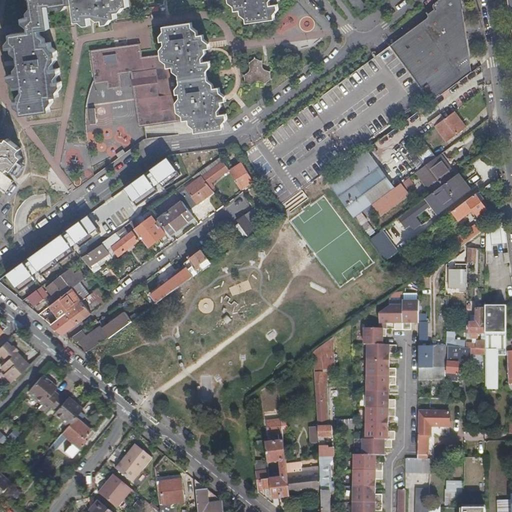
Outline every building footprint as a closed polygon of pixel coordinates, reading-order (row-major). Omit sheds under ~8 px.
[(102,18),(103,23),(103,24),(109,23),(113,19),(117,18),(116,12),(119,11),(124,5),(128,4),(127,0),(228,0),(229,2),(235,7),(235,11),(240,11),(241,14),(246,19),(247,23),(275,19),(275,15),(279,10),(278,6),(271,7),(269,0),(31,0),(33,7),(28,12),(29,16),(24,16),(24,21),(28,24),(29,29),(10,32),(11,37),(7,43),(7,48),(12,48),(12,52),(17,56),(18,64),(14,67),(15,73),(8,75),(8,79),(14,84),(14,89),(16,88),(23,87),(23,92),(19,97),(20,101),(53,97),(58,96),(58,92),(61,86),(61,81),(56,82),(56,79),(60,73),(59,68),(53,69),(53,65),(57,60),(56,58),(57,57),(56,55),(58,54),(57,50),(52,45),(51,39),(45,40),(45,36),(39,32),(39,29),(48,27),(46,3),(50,3),(55,7),(58,6),(59,8),(64,8),(67,3),(72,2),(75,21),(81,20),(84,24),(90,23),(89,16),(93,15),(98,19),(102,18)] [(345,0),(356,15),(367,7),(361,0),(345,0)] [(467,38),(463,8),(461,0),(438,0),(433,4),(432,6),(432,7),(433,8),(434,10),(428,14),(426,12),(425,13),(428,16),(427,18),(389,45),(427,99),(428,98),(432,102),(465,78),(472,72),(470,59),(467,38)] [(180,115),(190,120),(190,124),(195,128),(196,132),(224,129),(223,124),(227,119),(227,115),(219,116),(218,111),(222,107),(222,102),(226,102),(226,95),(221,94),(220,89),(215,89),(215,86),(210,82),(208,71),(211,67),(211,61),(203,62),(202,59),(207,54),(206,49),(210,49),(210,43),(205,39),(204,35),(199,35),(198,31),(193,27),(192,23),(164,26),(164,32),(160,37),(161,42),(164,42),(165,45),(161,50),(161,54),(163,62),(172,67),(172,73),(178,72),(179,77),(184,80),(184,84),(179,92),(180,97),(185,97),(185,100),(180,104),(180,115)] [(163,62),(161,54),(143,57),(141,43),(91,50),(94,77),(107,76),(108,82),(121,81),(120,74),(119,68),(137,65),(145,126),(190,120),(180,115),(180,104),(185,100),(185,97),(180,97),(179,92),(184,84),(184,80),(179,77),(178,72),(172,73),(172,67),(163,62)] [(311,184),(427,99),(389,45),(367,62),(258,144),(243,153),(281,204),(310,183),(311,184)] [(250,62),(251,70),(244,75),(245,83),(252,86),(258,81),(266,84),(271,80),(270,72),(263,69),(262,61),(255,58),(250,62)] [(139,126),(145,126),(137,65),(119,68),(120,74),(132,73),(139,126)] [(95,84),(108,82),(107,76),(94,77),(95,84)] [(121,81),(108,82),(108,89),(121,87),(121,81)] [(53,101),(53,97),(20,101),(15,101),(16,106),(21,110),(22,115),(50,111),(50,106),(53,101)] [(466,127),(455,111),(436,126),(447,141),(466,127)] [(0,170),(1,171),(4,168),(7,171),(9,168),(12,170),(22,157),(19,154),(19,151),(21,148),(8,138),(6,141),(3,138),(1,141),(0,140),(0,170)] [(427,144),(416,153),(425,166),(437,157),(427,144)] [(379,167),(367,150),(326,179),(339,197),(379,167)] [(456,176),(440,155),(437,157),(425,166),(416,172),(432,194),(439,189),(450,180),(456,176)] [(145,174),(125,188),(134,201),(177,169),(168,157),(151,170),(152,172),(148,176),(145,174)] [(203,176),(223,161),(220,157),(200,172),(203,176)] [(211,183),(229,169),(223,161),(203,176),(212,189),(214,187),(211,183)] [(243,162),(230,170),(229,171),(241,189),(254,181),(243,162)] [(395,188),(379,167),(339,197),(355,218),(361,214),(373,204),(395,188)] [(202,176),(203,176),(200,172),(192,177),(194,179),(198,176),(200,179),(180,193),(191,208),(213,191),(202,176)] [(456,187),(450,180),(439,189),(451,204),(468,192),(462,183),(456,187)] [(409,194),(401,184),(395,188),(373,204),(381,215),(409,194)] [(488,210),(476,194),(448,215),(454,224),(471,211),(474,215),(476,213),(478,217),(488,210)] [(403,215),(408,222),(428,207),(423,200),(403,215)] [(171,235),(195,217),(183,201),(158,219),(171,235)] [(377,235),(361,214),(355,218),(360,225),(371,240),(377,235)] [(24,262),(8,274),(17,287),(97,228),(89,215),(68,230),(70,232),(65,236),(63,234),(30,257),(32,260),(26,264),(24,262)] [(139,226),(134,219),(130,222),(133,225),(142,238),(149,247),(155,242),(158,245),(159,245),(161,243),(161,242),(159,239),(166,233),(153,216),(152,216),(151,215),(145,218),(147,220),(139,226)] [(245,215),(238,220),(240,224),(249,236),(261,227),(256,219),(251,223),(245,215)] [(493,245),(508,243),(505,221),(487,233),(487,250),(494,251),(493,245)] [(232,230),(241,242),(249,236),(240,224),(232,230)] [(133,225),(130,227),(132,231),(133,230),(139,239),(142,238),(133,225)] [(458,238),(462,244),(467,241),(480,232),(475,226),(458,238)] [(117,232),(103,242),(114,257),(115,258),(119,256),(118,255),(139,239),(133,230),(132,231),(130,227),(126,230),(129,233),(122,239),(117,232)] [(129,233),(126,230),(124,227),(117,232),(122,239),(129,233)] [(100,266),(114,257),(103,242),(82,257),(85,261),(94,272),(95,273),(101,268),(100,266)] [(190,259),(185,263),(195,276),(212,263),(200,248),(189,258),(190,259)] [(468,249),(468,263),(475,263),(476,249),(468,249)] [(79,265),(85,261),(82,257),(77,261),(79,265)] [(151,294),(158,303),(195,276),(185,263),(177,270),(179,272),(163,285),(151,294)] [(475,263),(468,263),(467,263),(467,272),(475,273),(475,263)] [(46,287),(57,300),(72,289),(86,278),(79,270),(75,273),(71,268),(46,287)] [(161,282),(163,285),(179,272),(177,270),(161,282)] [(465,288),(467,288),(467,283),(467,277),(467,272),(449,271),(449,288),(460,288),(460,292),(465,292),(465,288)] [(48,297),(41,287),(27,297),(33,307),(48,297)] [(92,293),(100,302),(106,297),(99,288),(92,293)] [(81,301),(72,289),(57,300),(50,306),(54,311),(59,318),(66,313),(76,305),(81,301)] [(94,307),(100,302),(92,293),(86,297),(94,307)] [(91,313),(82,301),(81,301),(76,305),(78,308),(68,315),(76,325),(91,313)] [(410,323),(419,324),(419,301),(403,301),(403,306),(390,306),(379,314),(379,323),(385,323),(394,323),(394,330),(410,330),(410,323)] [(486,310),(486,307),(486,304),(477,304),(477,315),(470,315),(469,334),(471,334),(471,339),(478,339),(478,334),(486,334),(486,310)] [(78,308),(76,305),(66,313),(68,315),(78,308)] [(507,307),(486,307),(486,310),(486,334),(486,341),(486,350),(486,355),(486,390),(498,390),(499,354),(498,350),(507,350),(507,307)] [(59,318),(54,311),(44,318),(51,324),(59,318)] [(125,312),(103,328),(110,337),(110,338),(134,320),(131,317),(130,318),(125,312)] [(63,334),(76,325),(68,315),(66,313),(59,318),(51,324),(63,334)] [(87,352),(110,337),(103,328),(101,325),(87,336),(82,330),(73,337),(77,343),(79,341),(87,352)] [(375,511),(376,511),(383,511),(383,495),(376,495),(376,480),(383,480),(383,463),(376,463),(376,456),(385,456),(385,448),(392,448),(392,440),(395,440),(395,431),(388,431),(388,416),(395,416),(396,400),(389,400),(389,385),(396,386),(396,369),(389,369),(389,354),(396,354),(396,345),(382,345),(382,337),(385,337),(385,329),(379,329),(363,329),(363,345),(366,345),(366,440),(363,440),(363,456),(354,456),(353,511),(375,511)] [(423,333),(419,333),(420,369),(434,369),(434,381),(445,381),(445,372),(446,349),(423,348),(423,333)] [(313,354),(314,370),(333,369),(332,340),(313,354)] [(475,344),(466,343),(466,349),(476,349),(486,350),(486,341),(476,342),(475,344)] [(0,355),(6,362),(1,367),(13,381),(29,367),(6,343),(0,348),(0,355)] [(470,354),(476,355),(476,349),(466,349),(448,348),(447,372),(445,372),(445,381),(458,382),(459,369),(469,369),(470,354)] [(3,376),(10,384),(13,381),(1,367),(0,368),(5,374),(3,376)] [(54,414),(68,426),(75,418),(81,411),(67,399),(66,401),(54,391),(56,389),(41,377),(28,392),(43,404),(39,409),(44,414),(50,407),(56,412),(54,414)] [(330,422),(327,384),(315,385),(318,423),(319,427),(329,427),(328,422),(330,422)] [(274,413),(273,405),(261,405),(262,413),(274,413)] [(450,411),(419,411),(419,435),(429,435),(429,428),(449,429),(450,411)] [(61,434),(66,438),(72,443),(64,452),(71,459),(79,449),(80,450),(86,442),(84,440),(88,436),(91,432),(75,418),(68,426),(61,434)] [(273,500),(291,498),(291,497),(288,476),(287,465),(283,426),(282,420),(282,419),(268,421),(269,436),(279,435),(280,443),(266,444),(267,447),(267,450),(268,463),(269,464),(281,463),(282,479),(270,480),(272,490),(273,500)] [(337,429),(352,429),(354,429),(354,420),(337,421),(337,429)] [(333,427),(319,428),(320,443),(320,449),(320,459),(334,458),(333,449),(327,449),(327,443),(325,443),(325,438),(333,438),(333,427)] [(312,444),(320,443),(319,428),(311,429),(312,444)] [(55,451),(66,438),(61,434),(40,459),(46,464),(56,452),(55,451)] [(429,435),(419,435),(419,459),(428,459),(429,435)] [(116,468),(119,471),(138,447),(135,445),(116,468)] [(152,458),(138,447),(119,471),(133,482),(152,458)] [(334,460),(334,458),(320,459),(321,472),(322,492),(331,492),(335,492),(335,489),(330,489),(329,467),(334,460)] [(406,472),(431,472),(431,459),(428,459),(419,459),(406,459),(406,472)] [(268,463),(255,464),(259,491),(264,490),(264,491),(272,490),(270,480),(269,464),(268,463)] [(281,463),(269,464),(270,480),(282,479),(281,463)] [(303,463),(287,465),(288,476),(304,474),(303,463)] [(321,472),(304,474),(288,476),(291,497),(322,493),(322,492),(321,472)] [(158,483),(160,482),(181,480),(180,475),(157,478),(158,483)] [(0,493),(8,484),(0,476),(0,493)] [(104,486),(106,488),(115,477),(113,476),(104,486)] [(116,509),(132,491),(115,477),(106,488),(100,495),(116,509)] [(182,479),(181,480),(160,482),(161,486),(158,486),(161,511),(162,511),(175,510),(174,503),(185,502),(182,479)] [(198,511),(223,511),(222,502),(195,480),(198,511)] [(446,483),(446,504),(462,505),(462,484),(446,483)] [(415,511),(429,511),(430,489),(416,489),(415,511)] [(405,511),(406,490),(399,490),(398,511),(405,511)] [(331,511),(331,496),(331,492),(322,492),(322,493),(322,511),(331,511)] [(511,511),(511,500),(500,501),(499,511),(511,511)] [(93,511),(109,511),(96,502),(90,509),(93,511)] [(140,511),(144,507),(138,502),(134,507),(140,511)]
